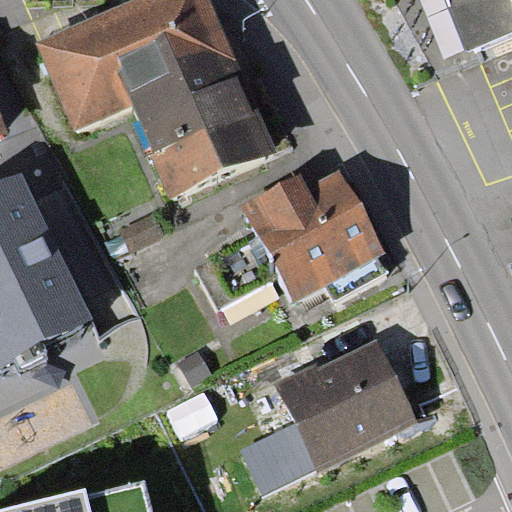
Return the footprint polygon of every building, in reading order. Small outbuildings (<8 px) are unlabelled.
[(170,203),(271,159),(202,0),(179,0),(46,58),(80,135),(131,113),(170,203)] [(511,0),(455,0),(485,76),(511,65),(511,0)] [(293,313),(383,269),(342,184),(252,228),(293,313)] [(0,371),(85,332),(19,190),(0,199),(0,371)] [(349,320),(303,340),(316,370),(363,351),(349,320)] [(318,478),(418,436),(382,351),(281,393),(318,478)]
